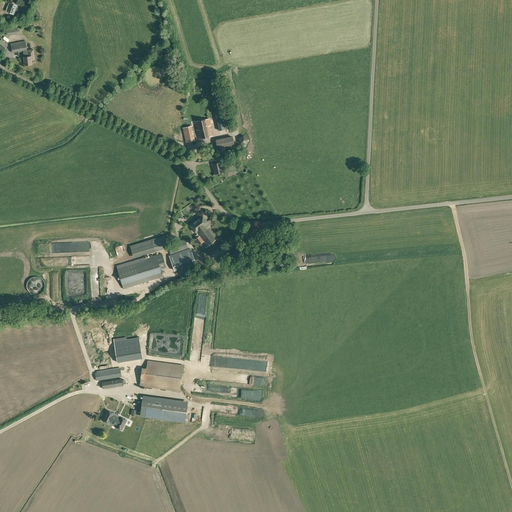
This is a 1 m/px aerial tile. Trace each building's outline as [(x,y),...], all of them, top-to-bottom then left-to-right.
[(18,6),(10,3),(7,12),(14,15),(18,6)] [(12,52),(27,50),(25,41),(11,44),(12,52)] [(35,59),(33,50),(23,51),(24,57),(25,65),(32,65),(32,60),(35,59)] [(207,101),(221,96),(218,86),(204,91),(207,101)] [(220,109),(215,111),(220,131),(229,129),(228,126),(225,127),(220,109)] [(199,139),(213,136),(211,126),(209,118),(195,121),(199,139)] [(219,153),(235,149),(232,137),(216,140),(219,153)] [(216,163),(212,164),(213,168),(214,167),(215,174),(216,174),(216,175),(220,174),(219,173),(223,172),(221,162),(220,157),(215,158),(216,163)] [(218,238),(208,225),(209,225),(207,223),(208,222),(203,216),(190,225),(195,232),(196,232),(199,236),(195,239),(198,243),(202,240),(207,246),(218,238)] [(127,246),(131,245),(134,258),(146,255),(145,251),(164,246),(161,236),(130,244),(129,243),(126,244),(127,246)] [(188,248),(185,240),(168,246),(170,254),(188,248)] [(84,245),(84,241),(50,243),(50,252),(77,250),(76,245),(84,245)] [(192,249),(171,256),(175,270),(196,264),(192,249)] [(165,265),(162,254),(156,255),(145,259),(144,257),(117,266),(123,288),(141,283),(163,276),(160,267),(165,265)] [(139,337),(126,339),(126,337),(114,339),(117,362),(142,358),(139,337)] [(180,391),(183,365),(148,361),(144,386),(180,391)] [(96,381),(122,377),(120,369),(95,373),(96,381)] [(103,389),(123,385),(122,379),(102,382),(103,389)] [(140,416),(185,422),(188,401),(143,395),(140,416)] [(122,430),(127,420),(108,410),(102,420),(122,430)]
